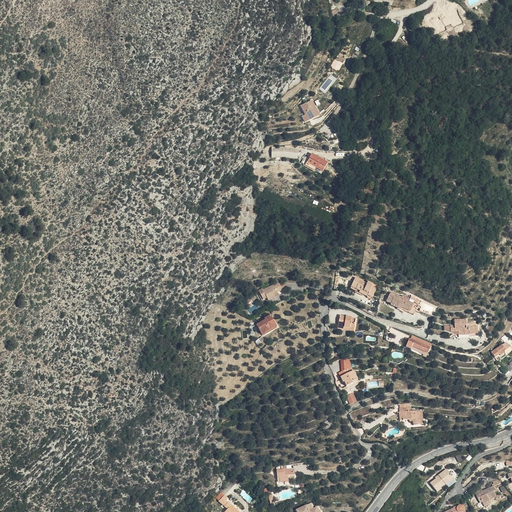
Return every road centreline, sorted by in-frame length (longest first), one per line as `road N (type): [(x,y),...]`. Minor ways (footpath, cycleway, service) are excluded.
road 1 (unclassified): [(270,145),(318,132),(331,119),(379,17),(432,0)]
road 2 (tertiary): [(370,511),(428,455),(511,431)]
road 3 (unknown): [(346,416),(407,392),(463,400),(505,386)]
